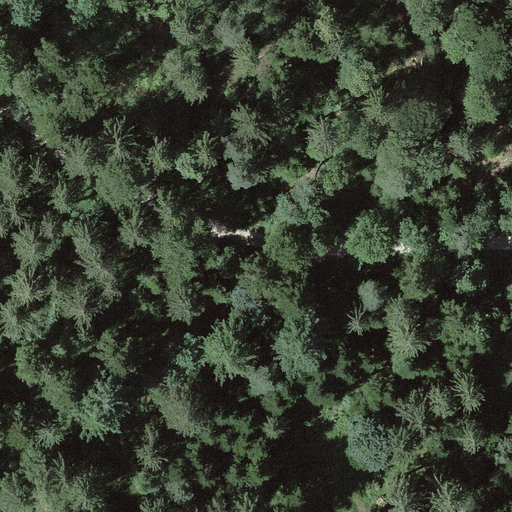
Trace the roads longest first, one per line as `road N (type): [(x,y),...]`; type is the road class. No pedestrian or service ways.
road 1 (track): [(0,105),(61,150),(175,212),(241,231),(320,248),(511,245)]
road 2 (track): [(320,248),(219,302),(0,377)]
